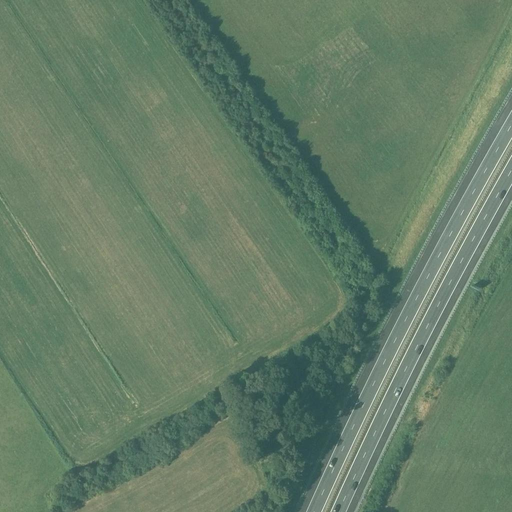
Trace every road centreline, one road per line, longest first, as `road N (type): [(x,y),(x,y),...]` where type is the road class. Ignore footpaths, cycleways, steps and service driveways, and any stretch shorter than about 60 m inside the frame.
road 1 (motorway): [(511,124),(315,511)]
road 2 (motorway): [(339,511),(450,281)]
road 3 (motorway): [(450,281),(511,171)]
